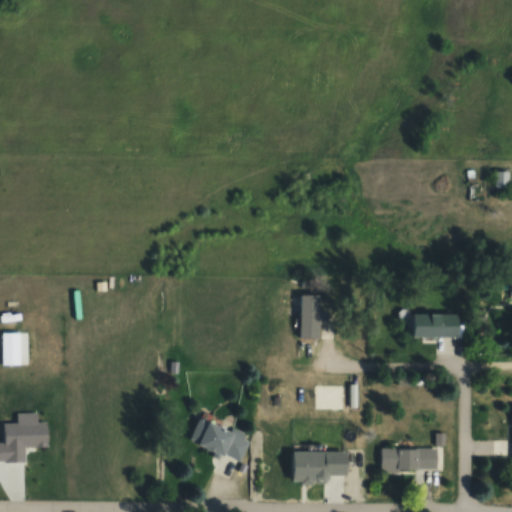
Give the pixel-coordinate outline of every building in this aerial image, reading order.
[(507,172),(495,172),(495,187),(507,187),(507,172)] [(319,295),(299,295),(299,338),(318,338),(318,323),(328,323),(328,312),(319,312),(319,295)] [(411,337),(460,337),(460,314),(411,314),(411,337)] [(199,415),(189,438),(238,460),(249,436),(199,415)] [(380,469),(435,469),(435,446),(380,446),(380,469)] [(347,479),(347,450),(292,450),(292,479),(347,479)]
